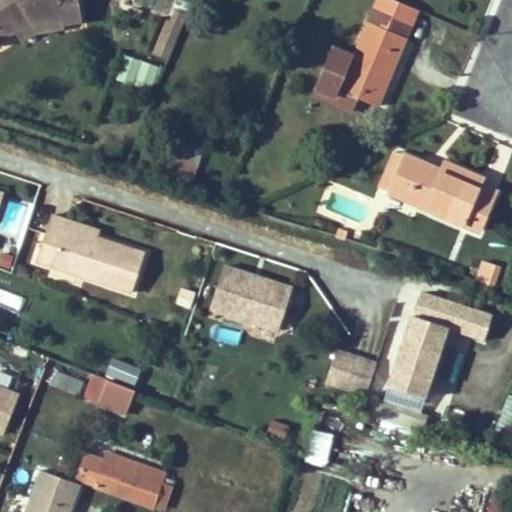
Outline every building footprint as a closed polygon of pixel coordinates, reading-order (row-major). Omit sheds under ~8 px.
[(83,21),(79,0),(0,0),(0,40),(17,31),(13,24),(28,16),(32,22),(62,18),(63,24),(83,21)] [(147,0),(147,9),(172,13),(173,0),(147,0)] [(189,10),(193,0),(178,0),(176,6),(189,10)] [(386,86),(379,83),(382,75),(390,78),(413,23),(375,7),(354,56),(333,47),(316,87),(337,96),(340,90),(358,97),(378,106),(386,86)] [(140,18),(142,10),(135,8),(132,15),(140,18)] [(182,26),(187,15),(177,11),(172,22),(182,26)] [(63,27),(63,24),(62,18),(32,22),(28,16),(13,24),(17,31),(22,40),(37,31),(63,27)] [(169,59),(182,26),(172,22),(168,20),(154,53),(169,59)] [(134,85),(142,61),(125,55),(117,79),(134,85)] [(151,91),(159,66),(142,61),(134,85),(151,91)] [(386,86),(390,78),(382,75),(379,83),(386,86)] [(352,111),(358,97),(340,90),(337,96),(316,87),(313,94),(352,111)] [(198,166),(204,149),(184,142),(179,158),(179,159),(198,166)] [(391,191),(406,156),(394,151),(379,186),(391,191)] [(480,230),(496,191),(480,184),(483,178),(445,162),(442,170),(440,173),(432,170),(434,167),(406,155),(406,156),(391,191),(390,192),(480,230)] [(193,181),(198,166),(179,159),(179,158),(173,156),(168,172),(193,181)] [(19,229),(25,205),(9,200),(2,224),(19,229)] [(38,263),(134,294),(146,255),(98,239),(100,233),(53,217),(38,263)] [(345,239),(348,231),(339,228),(337,236),(345,239)] [(490,285),(496,265),(483,261),(476,280),(490,285)] [(495,286),(501,267),(496,265),(490,285),(495,286)] [(225,266),(211,309),(279,331),(293,288),(225,266)] [(0,287),(0,307),(17,315),(24,297),(0,287)] [(491,318),(419,294),(388,387),(423,398),(446,329),(483,341),(491,318)] [(337,351),(327,382),(367,394),(377,363),(337,351)] [(141,370),(113,359),(106,377),(134,387),(141,370)] [(78,397),(84,382),(55,370),(48,385),(78,397)] [(135,393),(106,381),(96,405),(125,417),(135,393)] [(100,389),(87,384),(83,394),(96,400),(100,389)] [(0,435),(3,436),(18,397),(0,389),(0,435)] [(379,398),(367,394),(362,413),(373,416),(378,401),(379,398)] [(511,434),(511,396),(508,395),(495,427),(511,434)] [(378,401),(373,416),(424,432),(429,417),(378,401)] [(166,507),(173,484),(165,481),(168,471),(109,451),(106,460),(88,454),(80,478),(98,484),(98,486),(156,506),(157,504),(166,507)] [(69,476),(74,461),(61,457),(56,472),(69,476)] [(71,511),(81,486),(40,472),(25,511),(71,511)] [(506,511),(510,498),(494,494),(489,511),(506,511)]
